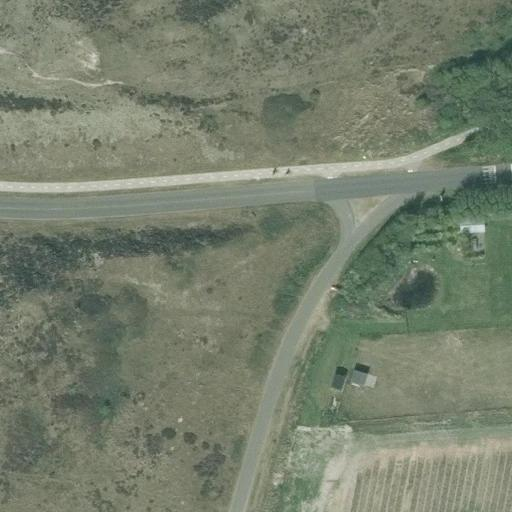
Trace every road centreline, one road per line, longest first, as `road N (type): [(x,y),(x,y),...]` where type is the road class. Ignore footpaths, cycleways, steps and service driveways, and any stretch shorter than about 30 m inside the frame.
road 1 (unclassified): [(0,207),(84,210),(331,189)]
road 2 (unclassified): [(236,511),(297,323),(353,241)]
